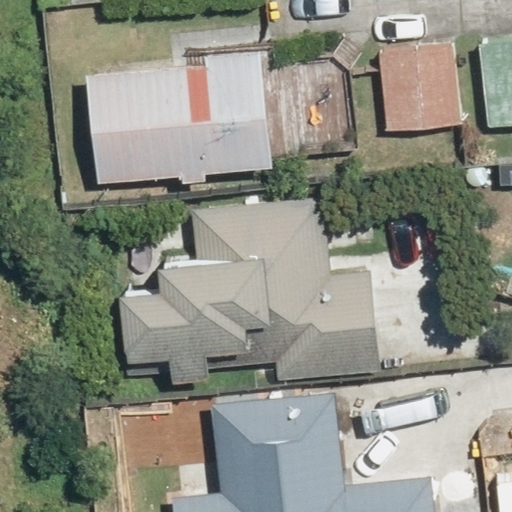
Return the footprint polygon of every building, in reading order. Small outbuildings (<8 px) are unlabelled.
[(511,31),(473,35),(481,124),(511,121),(511,31)] [(457,39),(377,44),(381,125),(461,120),(457,39)] [(248,50),(77,67),(77,123),(88,176),(172,168),(173,176),(195,173),(194,165),(261,158),(248,50)] [(144,278),(105,283),(113,350),(118,349),(121,370),(157,366),(160,387),(332,368),(369,364),(359,265),(323,269),(316,190),(184,204),(188,250),(141,254),(144,278)] [(426,511),(421,471),(336,480),(325,386),(204,399),(213,487),(168,492),(168,511),(426,511)]
